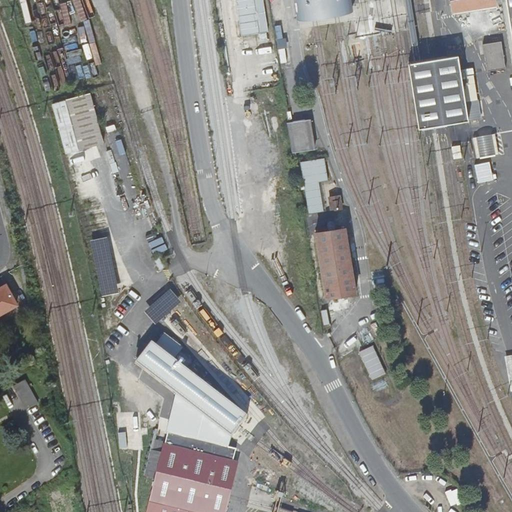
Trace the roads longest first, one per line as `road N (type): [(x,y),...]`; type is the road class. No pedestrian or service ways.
road 1 (unclassified): [(232,246),(207,263),(190,262),(142,98),(96,0)]
road 2 (unclassified): [(412,511),(292,322),(232,246)]
road 3 (unclassified): [(232,246),(209,200),(179,0)]
